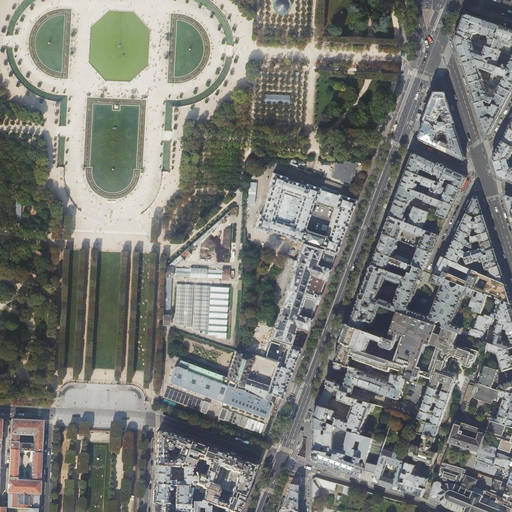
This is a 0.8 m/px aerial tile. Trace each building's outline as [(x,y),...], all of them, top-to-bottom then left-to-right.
[(289,6),(289,4),(289,1),(287,0),(275,0),(274,1),(274,4),(274,6),(274,8),(276,10),(278,12),(280,13),(283,13),(285,12),(287,10),(289,8),(289,6)] [(472,16),(485,20),(487,16),(469,11),(468,14),(472,16)] [(460,28),(464,16),(461,14),(456,27),(460,28)] [(473,43),(477,44),(478,41),(477,40),(478,37),(476,36),(477,34),(478,33),(481,34),(486,20),(485,20),(472,16),(468,14),(466,15),(464,16),(460,28),(459,30),(456,37),(472,42),(473,43)] [(482,46),(486,47),(493,50),(501,25),(492,22),(486,20),(481,34),(480,36),(482,37),(482,35),(489,37),(488,39),(489,39),(488,43),(479,40),(478,41),(477,44),(482,46)] [(511,45),(511,29),(509,28),(502,26),(501,25),(493,50),(501,53),(509,55),(511,45)] [(460,60),(462,66),(477,61),(488,65),(489,62),(486,61),(487,60),(490,58),(493,50),(486,47),(483,55),(475,52),(472,42),(456,37),(454,42),(458,52),(458,54),(459,57),(460,60)] [(506,71),(511,74),(511,58),(511,61),(510,60),(509,61),(506,66),(503,64),(502,65),(501,66),(499,65),(497,65),(501,53),(493,50),(490,58),(489,62),(488,65),(497,68),(506,71)] [(465,75),(469,86),(483,81),(480,69),(492,73),(489,83),(491,83),(497,68),(488,65),(477,61),(462,66),(463,69),(465,75)] [(499,87),(511,93),(511,91),(511,74),(506,71),(497,68),(491,83),(499,87)] [(496,106),(502,109),(511,93),(499,87),(494,97),(488,95),(483,81),(469,86),(474,103),(475,105),(485,102),(489,103),(491,104),(493,101),(493,100),(496,102),(496,103),(497,103),(496,106)] [(455,124),(450,107),(446,94),(435,94),(428,114),(425,122),(441,128),(455,124)] [(264,102),(289,104),(289,96),(264,95),(264,102)] [(477,112),(480,121),(488,118),(489,117),(489,107),(489,106),(489,103),(485,102),(475,105),(477,112)] [(489,117),(496,121),(500,115),(502,109),(496,106),(493,105),(492,107),(489,107),(489,117)] [(482,126),(485,135),(488,135),(493,126),(496,121),(489,117),(488,118),(480,121),(482,126)] [(419,138),(420,141),(443,152),(448,154),(454,141),(460,139),(457,132),(455,124),(441,128),(425,122),(423,127),(422,130),(419,138)] [(511,130),(509,129),(506,135),(502,142),(511,147),(511,130)] [(454,141),(448,154),(456,157),(463,161),(466,158),(463,149),(463,148),(460,139),(454,141)] [(511,159),(511,147),(502,142),(499,147),(495,154),(493,160),(494,164),(507,160),(509,160),(511,159)] [(442,181),(448,168),(441,164),(426,157),(417,152),(413,155),(410,163),(407,169),(406,171),(419,176),(421,171),(422,171),(422,170),(434,176),(434,175),(438,177),(438,179),(436,183),(440,184),(442,181)] [(498,177),(507,181),(511,169),(511,168),(509,160),(507,160),(494,164),(496,169),(498,177)] [(331,177),(350,183),(357,163),(336,162),(331,177)] [(452,186),(461,191),(462,190),(465,182),(466,180),(467,179),(465,176),(457,172),(448,168),(442,181),(444,183),(445,180),(447,180),(453,182),(452,186)] [(428,197),(433,199),(440,184),(436,183),(419,176),(406,171),(402,185),(401,187),(415,192),(416,188),(417,189),(418,188),(419,184),(418,184),(419,182),(423,184),(422,185),(432,189),(428,197)] [(274,327),(263,357),(277,362),(278,361),(293,366),(295,363),(296,360),(301,347),(300,347),(291,343),(294,333),(296,327),(298,326),(298,327),(306,330),(307,330),(308,328),(308,327),(311,320),(311,321),(312,318),(311,318),(316,304),(317,304),(318,302),(317,302),(318,299),(319,297),(320,297),(321,295),(320,294),(325,280),(326,281),(327,278),(326,278),(329,271),(330,268),(330,266),(331,266),(331,265),(331,264),(332,261),(334,258),(334,256),(335,254),(336,254),(341,240),(343,234),(344,230),(345,230),(346,227),(347,224),(347,223),(351,213),(356,199),(339,195),(339,194),(338,194),(339,192),(321,185),(320,187),(306,183),(305,184),(287,178),(287,177),(273,172),(268,186),(270,187),(262,214),(261,214),(261,213),(260,213),(255,227),(269,232),(270,231),(270,230),(289,236),(289,237),(288,236),(288,238),(301,242),(298,253),(292,272),(281,306),(274,327)] [(458,198),(461,191),(452,186),(444,183),(442,181),(440,184),(433,199),(438,200),(440,195),(442,195),(445,189),(447,190),(442,202),(454,206),(458,198)] [(433,199),(428,197),(415,192),(401,187),(398,194),(396,200),(409,205),(414,207),(421,209),(422,206),(419,205),(420,203),(438,210),(436,215),(440,217),(447,219),(451,213),(454,206),(442,202),(438,200),(433,199)] [(12,222),(20,223),(21,198),(13,197),(12,222)] [(478,197),(475,197),(472,203),(466,215),(475,219),(484,216),(481,207),(478,197)] [(430,213),(421,209),(414,207),(412,213),(410,218),(410,220),(405,218),(405,217),(405,216),(405,215),(409,205),(396,200),(392,209),(392,211),(389,217),(423,230),(425,224),(426,224),(428,218),(428,217),(430,213)] [(193,244),(195,246),(229,216),(227,214),(193,244)] [(468,235),(473,237),(474,238),(490,233),(487,223),(484,216),(475,219),(466,215),(465,218),(463,223),(460,227),(459,231),(468,235)] [(420,236),(422,237),(418,248),(432,254),(436,245),(440,236),(432,233),(431,236),(428,235),(429,233),(423,230),(389,217),(387,224),(386,226),(383,235),(398,241),(400,241),(402,237),(400,236),(402,230),(419,237),(420,236)] [(446,222),(447,219),(440,217),(435,231),(431,230),(429,233),(432,233),(440,236),(441,234),(446,222)] [(472,241),(472,239),(472,238),(471,238),(470,242),(470,243),(469,242),(468,241),(466,240),(468,235),(459,231),(456,236),(456,238),(454,240),(469,247),(473,249),(473,247),(472,244),(472,241)] [(491,237),(490,233),(474,238),(473,237),(472,238),(472,239),(472,241),(472,244),(473,247),(493,241),(491,237)] [(396,246),(398,241),(383,235),(382,237),(376,252),(408,265),(410,260),(397,255),(396,257),(393,256),(395,249),(397,250),(398,247),(396,246)] [(465,259),(473,257),(473,251),(466,253),(465,252),(464,252),(463,252),(464,251),(465,248),(467,249),(468,249),(469,247),(454,240),(452,246),(446,258),(445,259),(461,265),(462,264),(461,262),(459,262),(461,257),(465,259)] [(473,257),(495,250),(494,245),(493,241),(473,247),(473,249),(473,251),(473,257)] [(426,266),(432,254),(418,248),(411,266),(412,266),(416,268),(423,271),(426,266)] [(487,271),(501,266),(498,258),(495,250),(473,257),(465,259),(466,262),(469,269),(470,268),(469,265),(480,261),(480,263),(481,264),(483,262),(486,271),(487,271)] [(411,266),(408,265),(376,252),(372,264),(371,266),(389,272),(392,265),(404,270),(401,277),(404,277),(404,278),(406,278),(408,277),(409,274),(412,266),(411,266)] [(162,325),(170,325),(171,315),(170,315),(172,277),(173,277),(173,267),(183,258),(180,255),(168,266),(166,266),(162,325)] [(459,285),(476,292),(479,293),(488,296),(498,299),(511,304),(511,301),(509,293),(507,286),(488,277),(482,275),(479,274),(480,274),(479,273),(469,269),(464,267),(461,265),(445,259),(442,257),(438,266),(435,275),(452,282),(459,285)] [(176,267),(176,277),(221,278),(221,270),(210,269),(210,265),(205,265),(205,268),(176,267)] [(405,281),(403,281),(404,281),(404,280),(403,280),(404,278),(404,277),(401,277),(389,272),(371,266),(365,282),(359,299),(380,306),(388,309),(394,311),(398,312),(400,305),(403,306),(401,313),(435,325),(435,324),(438,324),(441,325),(443,327),(442,328),(444,328),(458,333),(462,334),(463,330),(464,328),(455,325),(453,323),(463,296),(465,295),(474,299),(475,297),(476,292),(459,285),(458,286),(455,287),(453,286),(451,284),(452,282),(435,275),(431,282),(431,283),(432,283),(440,286),(441,287),(430,314),(428,316),(410,309),(409,307),(423,271),(416,268),(413,276),(409,274),(408,277),(406,278),(406,280),(405,280),(405,281)] [(488,277),(507,286),(503,274),(501,266),(487,271),(487,272),(489,272),(489,274),(488,277)] [(221,280),(229,280),(230,270),(222,270),(222,271),(222,278),(221,280)] [(227,338),(230,286),(177,283),(174,324),(193,325),(193,329),(208,330),(208,334),(217,335),(217,338),(227,338)] [(511,324),(511,323),(511,304),(498,299),(497,303),(498,305),(495,313),(493,313),(493,314),(483,311),(488,296),(479,293),(477,298),(475,297),(474,299),(470,310),(485,315),(495,318),(499,320),(502,321),(507,319),(508,323),(511,324)] [(391,333),(391,332),(390,332),(390,331),(387,330),(388,327),(384,325),(383,328),(378,326),(377,330),(375,329),(374,330),(373,327),(378,311),(380,306),(359,299),(358,301),(349,326),(390,340),(392,335),(390,335),(391,333)] [(394,311),(388,309),(385,315),(388,316),(387,318),(391,319),(394,311)] [(421,371),(416,369),(425,344),(430,345),(434,332),(437,326),(435,325),(401,313),(399,313),(394,328),(388,326),(388,327),(387,330),(390,331),(390,332),(391,332),(391,333),(390,335),(392,335),(390,340),(349,326),(346,332),(342,344),(357,349),(357,350),(365,353),(370,338),(383,343),(382,344),(382,345),(382,346),(383,347),(391,350),(392,350),(393,350),(393,349),(399,334),(406,337),(398,360),(395,360),(394,363),(409,368),(405,379),(406,379),(417,383),(419,376),(421,371)] [(492,325),(495,318),(485,315),(485,317),(480,315),(477,321),(475,320),(470,334),(482,339),(483,340),(484,340),(485,340),(486,339),(486,338),(485,337),(487,330),(489,329),(491,324),(492,325)] [(494,334),(501,337),(503,329),(506,331),(506,332),(507,333),(508,332),(508,333),(508,334),(508,335),(509,335),(510,340),(511,340),(511,323),(511,324),(508,323),(502,321),(499,320),(494,334)] [(442,392),(451,395),(454,385),(456,384),(457,381),(456,379),(456,378),(453,375),(443,371),(449,356),(459,359),(458,363),(461,364),(461,365),(463,366),(464,367),(468,369),(470,368),(472,363),(473,363),(474,363),(478,352),(466,348),(465,350),(455,347),(454,345),(458,333),(444,328),(441,334),(434,332),(430,345),(437,348),(428,373),(421,371),(419,376),(431,380),(429,387),(430,388),(437,390),(439,383),(444,385),(442,392)] [(508,350),(511,348),(511,340),(510,340),(511,345),(501,341),(502,337),(501,337),(494,334),(494,335),(489,333),(485,343),(490,344),(508,350)] [(400,377),(405,379),(409,368),(394,363),(365,353),(357,350),(357,349),(342,344),(339,353),(335,363),(348,368),(350,368),(365,373),(366,372),(349,366),(351,361),(351,359),(352,356),(354,357),(355,359),(374,366),(375,368),(389,373),(390,372),(392,372),(394,371),(394,369),(402,372),(400,377)] [(503,372),(511,368),(511,348),(508,350),(490,344),(486,355),(488,355),(488,353),(488,352),(488,351),(497,354),(503,372)] [(292,370),(293,366),(278,361),(277,362),(269,386),(246,378),(253,357),(235,351),(227,375),(181,359),(178,366),(176,366),(175,367),(175,368),(175,367),(170,380),(170,381),(170,382),(171,382),(171,383),(264,418),(264,417),(265,418),(266,417),(267,417),(267,416),(268,416),(272,404),(272,403),(271,402),(271,401),(270,401),(269,400),(271,395),(282,398),(287,386),(286,385),(290,376),(291,373),(293,370),(292,370)] [(347,370),(348,368),(335,363),(332,370),(338,371),(338,370),(340,371),(341,368),(347,370)] [(477,381),(476,383),(492,388),(498,370),(487,367),(484,366),(483,367),(485,368),(480,382),(477,381)] [(342,391),(352,395),(355,385),(399,400),(406,379),(405,379),(400,377),(393,374),(390,382),(365,373),(350,368),(344,387),(337,385),(335,382),(329,379),(327,385),(327,386),(339,390),(342,391)] [(511,381),(499,385),(498,390),(502,392),(502,391),(511,393),(511,381)] [(473,393),(476,384),(471,382),(470,383),(464,401),(469,403),(473,393)] [(498,402),(498,400),(500,397),(502,392),(498,390),(492,388),(476,383),(476,384),(473,393),(498,402)] [(339,390),(327,386),(321,399),(319,406),(328,409),(329,405),(328,404),(330,400),(331,399),(333,396),(337,397),(339,390)] [(166,388),(163,399),(207,412),(210,401),(166,388)] [(422,421),(440,427),(451,395),(442,392),(437,390),(430,388),(418,419),(422,421)] [(348,421),(334,416),(333,420),(332,421),(336,422),(335,427),(348,432),(350,428),(355,430),(354,434),(363,436),(365,431),(363,430),(370,410),(372,411),(374,405),(369,403),(351,398),(352,395),(342,391),(338,401),(353,406),(348,421)] [(511,411),(511,393),(502,391),(502,392),(500,397),(504,399),(501,408),(508,411),(509,411),(509,408),(511,409),(511,411)] [(351,398),(369,403),(369,400),(364,398),(364,399),(352,395),(351,398)] [(329,424),(331,425),(331,423),(328,422),(329,420),(328,419),(329,418),(329,419),(333,420),(334,416),(335,412),(328,409),(319,406),(317,412),(314,418),(329,424)] [(506,426),(511,427),(511,411),(510,414),(508,413),(508,411),(501,408),(499,417),(493,415),(491,421),(504,425),(504,423),(507,423),(506,426)] [(265,422),(221,409),(218,419),(262,432),(265,422)] [(314,423),(314,428),(314,430),(329,431),(329,424),(314,418),(314,423)] [(38,509),(39,488),(43,422),(32,421),(20,421),(12,420),(7,508),(17,508),(38,509)] [(424,435),(436,439),(440,427),(422,421),(419,430),(418,433),(420,434),(424,435)] [(487,431),(486,434),(501,439),(511,442),(511,427),(506,426),(504,425),(491,421),(487,431)] [(480,452),(483,444),(486,434),(487,431),(463,423),(461,426),(457,425),(456,424),(449,443),(479,453),(480,452)] [(370,482),(373,483),(383,449),(385,443),(363,436),(354,434),(348,432),(335,427),(331,425),(329,424),(329,431),(314,430),(314,432),(313,449),(313,451),(329,454),(336,455),(340,456),(341,454),(348,456),(355,458),(363,459),(366,460),(365,465),(362,478),(370,482)] [(410,457),(414,445),(415,441),(418,433),(419,430),(417,429),(416,432),(406,457),(399,455),(400,454),(399,453),(395,451),(393,452),(383,449),(373,483),(385,487),(396,491),(398,492),(398,490),(401,482),(402,479),(407,463),(410,457)] [(155,457),(155,466),(171,467),(182,467),(182,464),(191,441),(183,438),(162,430),(156,433),(155,457)] [(437,439),(436,439),(424,435),(423,439),(425,440),(422,446),(423,448),(420,448),(420,447),(414,445),(410,457),(414,459),(415,461),(417,462),(420,460),(427,462),(428,465),(430,466),(434,464),(437,453),(431,450),(432,448),(433,447),(433,446),(432,446),(433,443),(435,443),(437,439)] [(307,439),(303,438),(303,440),(302,443),(302,444),(302,445),(302,446),(302,447),(302,448),(301,449),(300,449),(299,450),(298,453),(297,455),(306,459),(307,439)] [(511,442),(501,439),(498,449),(507,452),(511,453),(511,448),(511,442)] [(193,442),(191,441),(182,464),(182,467),(183,467),(193,468),(194,468),(197,461),(200,462),(201,460),(207,447),(204,446),(193,442)] [(504,459),(511,461),(511,458),(506,456),(507,452),(498,449),(483,444),(480,452),(492,456),(504,460),(504,459)] [(207,447),(201,460),(205,461),(205,463),(206,465),(209,466),(205,476),(196,473),(195,473),(197,478),(196,485),(201,487),(203,489),(206,490),(206,489),(208,483),(220,488),(232,492),(239,474),(244,461),(222,452),(209,448),(207,447)] [(352,475),(362,478),(365,465),(362,464),(363,459),(355,458),(353,464),(347,462),(347,461),(346,460),(348,456),(341,454),(340,456),(336,455),(334,458),(329,456),(329,454),(313,451),(313,455),(313,458),(315,461),(316,461),(344,472),(352,475)] [(485,463),(495,467),(500,468),(505,469),(511,471),(511,461),(504,459),(504,460),(492,456),(480,452),(479,453),(477,460),(478,461),(485,463)] [(244,461),(239,474),(232,492),(245,497),(251,481),(257,466),(244,461)] [(497,475),(500,468),(495,467),(485,463),(478,461),(476,469),(497,476),(497,475)] [(416,466),(407,463),(402,479),(406,480),(405,484),(401,482),(398,490),(410,494),(422,497),(425,489),(420,488),(421,486),(425,487),(428,479),(414,475),(416,466)] [(511,511),(511,507),(509,506),(498,502),(497,501),(499,496),(492,494),(491,493),(486,491),(485,490),(485,491),(475,487),(478,480),(466,475),(467,471),(443,463),(441,467),(437,479),(436,482),(431,494),(429,500),(430,501),(432,502),(445,507),(446,507),(456,511),(511,511)] [(196,486),(196,485),(197,478),(195,473),(193,468),(183,467),(183,481),(181,482),(170,481),(171,467),(155,466),(155,468),(154,485),(171,486),(196,487),(196,486)] [(509,484),(511,484),(511,471),(505,469),(500,468),(497,475),(504,478),(510,480),(508,484),(509,484)] [(337,483),(316,477),(317,479),(318,479),(323,487),(335,490),(337,483)] [(504,492),(505,488),(502,487),(503,482),(495,479),(492,490),(502,495),(503,492),(504,492)] [(296,511),(297,486),(297,485),(297,483),(292,483),(287,482),(282,495),(285,496),(283,501),(281,508),(292,511),(296,511)] [(239,511),(245,497),(232,492),(230,498),(218,494),(220,488),(208,483),(206,489),(206,490),(196,486),(196,487),(193,498),(196,499),(206,503),(209,504),(211,504),(217,507),(220,508),(225,510),(231,511),(239,511)] [(504,499),(499,496),(497,501),(498,502),(509,506),(511,507),(511,484),(509,484),(504,499)] [(171,486),(154,485),(153,501),(153,504),(170,504),(170,500),(168,500),(169,490),(170,490),(171,490),(171,489),(171,488),(171,487),(171,486)] [(346,505),(350,487),(345,485),(342,494),(338,494),(336,502),(346,505)] [(196,487),(171,486),(171,487),(171,488),(171,489),(173,490),(176,490),(175,505),(176,505),(193,506),(193,503),(193,498),(196,487)] [(210,511),(211,504),(209,504),(209,507),(206,506),(206,503),(196,499),(196,503),(193,503),(193,506),(192,511),(210,511)]
